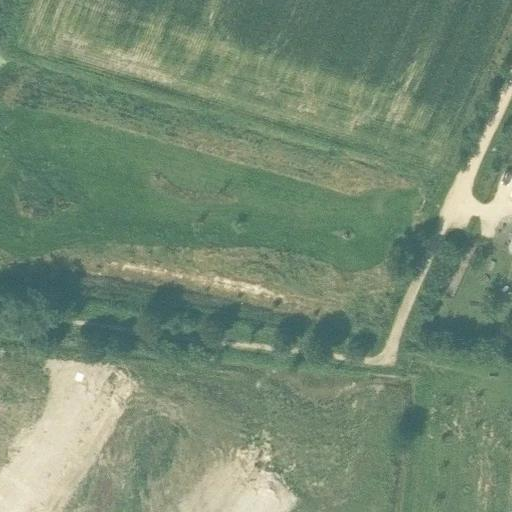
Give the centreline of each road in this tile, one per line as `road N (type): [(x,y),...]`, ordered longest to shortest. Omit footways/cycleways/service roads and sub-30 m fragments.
road 1 (track): [(390,363),(403,309),(511,80)]
road 2 (residential): [(82,371),(65,423),(3,511)]
